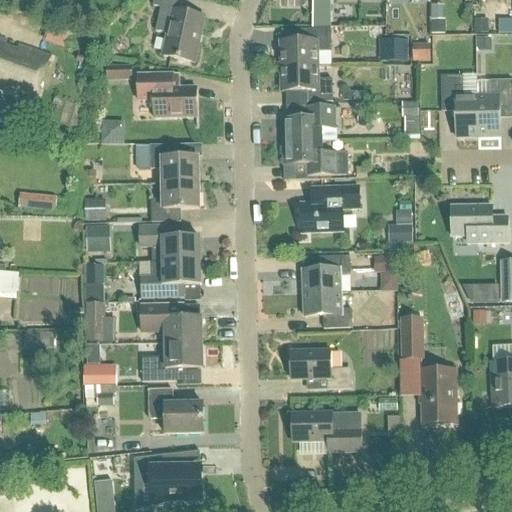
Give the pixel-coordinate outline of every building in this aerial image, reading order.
[(194,65),(204,20),(179,14),(182,0),(153,0),(152,8),(160,10),(155,33),(166,36),(161,58),(194,65)] [(41,48),(47,23),(24,18),(19,43),(41,48)] [(486,21),(473,22),(473,36),(487,35),(486,21)] [(444,22),(431,22),(431,36),(444,36),(444,22)] [(281,67),(316,66),(316,53),(329,52),(328,30),(305,30),(305,42),(280,43),(281,67)] [(0,91),(33,104),(50,60),(16,47),(14,53),(3,49),(5,44),(0,41),(0,91)] [(478,41),(478,54),(490,54),(490,41),(478,41)] [(407,65),(408,43),(380,42),(380,64),(407,65)] [(413,65),(431,65),(430,47),(413,47),(413,65)] [(316,66),(281,67),(282,93),(307,92),(307,103),(330,102),(329,80),(317,80),(316,66)] [(107,84),(133,83),(132,69),(107,70),(107,84)] [(153,103),(154,121),(196,120),(196,90),(180,91),(172,91),(172,77),(137,78),(138,104),(153,103)] [(478,141),(477,100),(464,100),(464,78),(441,79),(442,115),(455,114),(455,141),(478,141)] [(477,100),(478,141),(500,140),(499,120),(511,119),(511,83),(477,84),(478,100),(477,100)] [(353,94),(342,94),(342,103),(353,103),(353,94)] [(405,140),(421,140),(420,105),(404,105),(405,140)] [(283,143),(322,142),(321,130),(333,130),(332,108),(306,108),(306,121),(283,121),(283,143)] [(42,135),(46,123),(16,113),(12,124),(42,135)] [(119,142),(119,120),(101,120),(100,141),(119,142)] [(322,142),(283,143),(284,165),(306,164),(307,176),(345,175),(345,153),(322,153),(322,142)] [(132,170),(147,170),(147,145),(132,145),(132,170)] [(179,162),(179,148),(150,149),(150,174),(162,173),(162,188),(198,187),(197,161),(179,162)] [(81,174),(81,188),(94,188),(94,174),(81,174)] [(198,187),(162,188),(162,203),(151,203),(152,226),(181,226),(180,214),(199,213),(198,187)] [(300,235),(342,234),(342,210),(359,210),(358,188),(330,188),(331,203),(300,204),(300,235)] [(55,214),(56,200),(20,197),(19,212),(55,214)] [(86,203),(86,225),(103,225),(103,203),(86,203)] [(410,204),(399,204),(399,213),(410,213),(410,204)] [(468,246),(507,246),(507,219),(492,219),(492,210),(451,210),(451,239),(468,239),(468,246)] [(400,215),(396,215),(396,229),(413,229),(413,214),(400,215)] [(106,228),(87,229),(88,256),(107,255),(106,228)] [(389,230),(390,246),(413,245),(413,229),(396,229),(389,230)] [(152,251),(152,267),(200,266),(200,241),(184,242),(183,231),(140,232),(141,251),(152,251)] [(303,294),(340,293),(340,277),(351,277),(351,258),(321,259),(321,271),(303,272),(303,294)] [(375,275),(395,274),(394,258),(375,259),(375,275)] [(501,306),(511,305),(511,263),(500,263),(501,306)] [(87,286),(106,286),(105,266),(87,267),(87,286)] [(200,266),(152,267),(150,267),(150,282),(142,282),(143,303),(187,302),(186,290),(201,290),(200,266)] [(479,300),(490,299),(489,284),(478,285),(479,300)] [(414,303),(413,289),(401,290),(402,304),(414,303)] [(340,293),(303,294),(304,317),(323,317),(323,330),(353,329),(352,309),(341,310),(340,293)] [(102,327),(102,306),(86,306),(86,327),(102,327)] [(166,336),(167,348),(203,347),(202,323),(187,323),(187,310),(143,311),(144,337),(166,336)] [(74,312),(74,327),(84,327),(85,312),(74,312)] [(486,312),(473,312),(473,326),(487,325),(486,312)] [(402,361),(424,361),(424,320),(401,320),(402,361)] [(379,345),(378,329),(364,330),(365,346),(379,345)] [(27,336),(27,352),(55,352),(55,336),(27,336)] [(203,347),(167,348),(167,363),(147,363),(147,373),(143,373),(144,386),(178,385),(178,372),(203,372),(203,347)] [(90,366),(110,365),(109,348),(88,350),(90,366)] [(331,371),(330,352),(291,353),(292,379),(323,378),(323,391),(351,391),(351,370),(331,371)] [(494,410),(511,409),(511,364),(492,365),(494,410)] [(456,424),(456,372),(418,372),(418,393),(421,393),(421,424),(456,424)] [(97,407),(115,406),(115,393),(97,394),(97,407)] [(175,409),(175,394),(151,395),(152,424),(167,424),(167,439),(205,438),(205,408),(175,409)] [(37,427),(41,414),(29,410),(24,423),(37,427)] [(362,452),(362,431),(361,431),(361,415),(333,415),(333,414),(293,414),(293,445),(328,445),(328,452),(362,452)] [(200,490),(200,487),(200,485),(199,477),(196,478),(196,471),(186,472),(186,455),(167,457),(135,461),(132,461),(132,464),(132,484),(149,483),(150,511),(151,511),(160,509),(167,507),(167,503),(178,503),(200,502),(200,490)] [(112,484),(95,486),(98,509),(115,507),(112,484)]
